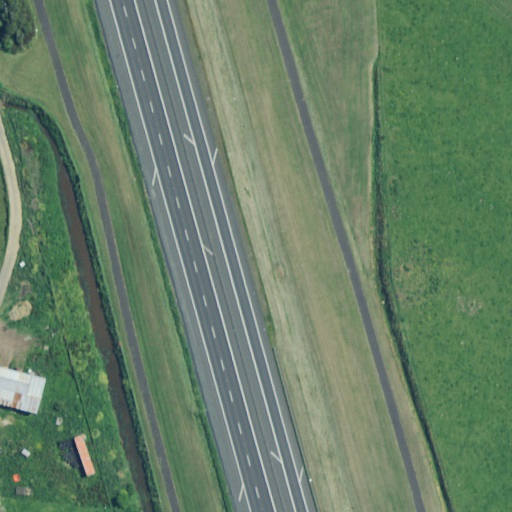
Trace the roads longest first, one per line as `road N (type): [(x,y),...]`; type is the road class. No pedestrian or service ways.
road 1 (motorway): [(160,0),(302,511)]
road 2 (motorway): [(262,511),(121,0)]
